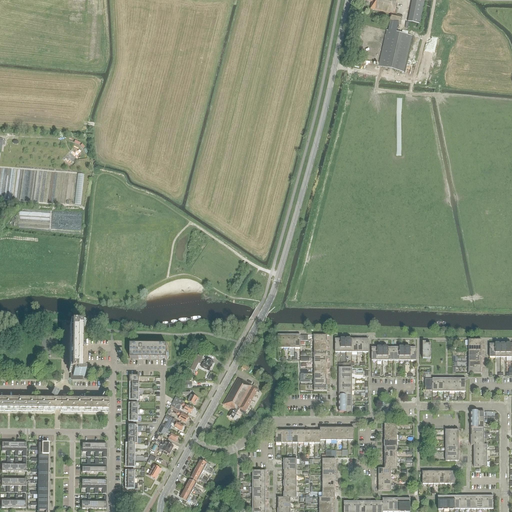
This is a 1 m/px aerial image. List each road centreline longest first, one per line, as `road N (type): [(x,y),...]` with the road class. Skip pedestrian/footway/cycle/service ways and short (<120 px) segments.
road 1 (secondary): [(193,440),(276,281),(349,0)]
road 2 (residential): [(193,440),(226,450),(273,421),(366,420),(398,406),(498,406),(503,511)]
